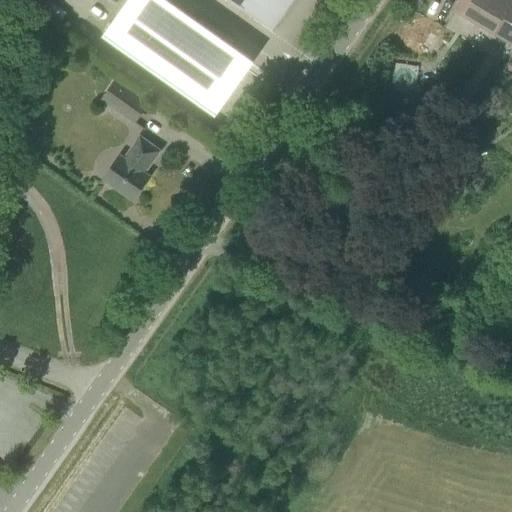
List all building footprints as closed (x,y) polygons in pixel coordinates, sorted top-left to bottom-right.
[(245,68),(192,31),(196,25),(161,0),(131,0),(107,35),(215,111),(245,68)] [(231,0),(256,17),(272,29),(292,0),(231,0)] [(511,0),(461,0),(455,11),(472,21),(511,44),(511,0)] [(135,124),(150,103),(116,79),(101,101),(135,124)] [(103,180),(132,201),(150,176),(144,173),(160,151),(138,135),(124,156),(121,154),(103,180)]
